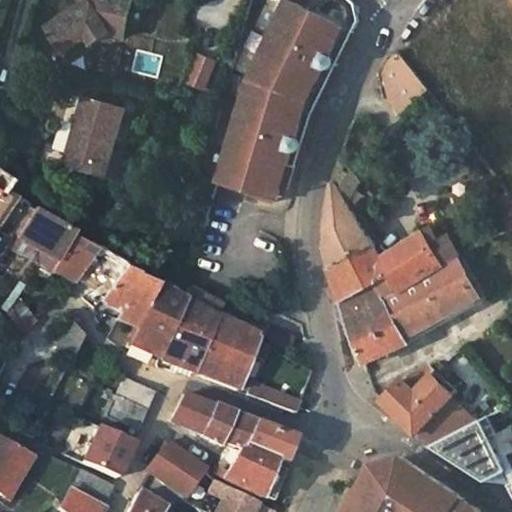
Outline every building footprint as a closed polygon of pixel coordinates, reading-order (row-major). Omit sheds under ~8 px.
[(95,29),(109,32),(125,36),(132,0),(87,0),(46,27),(63,52),(86,37),(91,45),(95,29)] [(344,35),(347,27),(289,0),(286,0),(251,73),(222,173),(248,179),(245,188),(250,190),(248,195),(277,203),(282,189),(288,190),(296,166),(294,165),(311,104),(330,64),(333,56),(325,52),(334,32),(344,35)] [(355,31),(347,27),(344,35),(334,32),(325,52),(333,56),(330,64),(338,67),(355,31)] [(95,29),(91,45),(109,32),(95,29)] [(218,60),(200,54),(190,81),(207,88),(218,60)] [(385,73),(392,98),(401,110),(426,92),(396,55),(385,73)] [(83,97),(75,127),(81,128),(76,145),(70,143),(63,169),(105,181),(126,109),(83,97)] [(461,132),(454,124),(447,129),(444,125),(434,134),(443,146),(461,132)] [(81,128),(75,127),(70,143),(76,145),(81,128)] [(416,282),(460,256),(462,254),(452,237),(435,246),(425,232),(383,256),(346,197),(364,182),(341,154),(331,191),(327,218),(327,236),(328,246),(331,261),(344,299),(393,275),(403,290),(416,282)] [(248,179),(222,173),(220,181),(245,188),(248,179)] [(0,190),(0,225),(19,201),(0,190)] [(511,225),(511,197),(500,207),(511,225)] [(57,263),(70,235),(72,232),(37,210),(17,239),(57,263)] [(109,293),(125,268),(70,235),(57,263),(52,273),(72,285),(84,269),(98,279),(95,284),(109,293)] [(482,295),(460,256),(416,282),(403,290),(393,275),(344,299),(347,310),(350,318),(373,310),(391,352),(412,342),(409,335),(482,295)] [(158,284),(125,268),(109,293),(102,303),(119,313),(115,322),(136,332),(158,284)] [(170,329),(183,298),(158,284),(136,332),(130,346),(157,359),(170,329)] [(37,322),(18,297),(8,311),(24,335),(37,322)] [(216,318),(183,298),(170,329),(204,344),(216,318)] [(373,310),(350,318),(357,335),(367,362),(391,352),(373,310)] [(0,313),(0,345),(2,348),(17,338),(0,313)] [(270,348),(216,318),(204,344),(191,375),(217,385),(234,392),(249,354),(263,363),(270,348)] [(57,356),(59,358),(70,359),(83,336),(70,321),(51,343),(57,356)] [(270,327),(265,337),(288,348),(293,339),(270,327)] [(204,344),(170,329),(157,359),(157,361),(191,375),(204,344)] [(438,446),(483,424),(458,398),(462,393),(435,366),(410,379),(386,402),(421,434),(438,446)] [(123,379),(115,395),(145,411),(153,393),(123,379)] [(255,399),(260,387),(251,384),(247,396),(255,399)] [(260,387),(255,399),(293,413),(297,402),(260,387)] [(136,432),(145,411),(115,395),(105,416),(136,432)] [(223,442),(236,417),(182,395),(169,423),(222,446),(223,442)] [(44,407),(32,434),(45,440),(58,413),(47,408),(44,407)] [(240,449),(252,424),(236,417),(223,442),(240,449)] [(483,424),(438,446),(473,468),(501,454),(506,462),(510,460),(489,420),(483,424)] [(252,424),(240,449),(273,464),(279,466),(287,447),(290,440),(252,424)] [(114,478),(132,441),(98,425),(80,462),(114,478)] [(0,498),(10,504),(19,490),(27,478),(23,475),(33,460),(0,439),(0,498)] [(183,498),(196,481),(203,471),(165,444),(146,471),(183,498)] [(273,464),(240,449),(227,471),(217,466),(213,473),(223,479),(259,498),(273,464)] [(501,454),(473,468),(482,475),(506,462),(501,454)] [(480,511),(473,507),(474,505),(402,458),(374,466),(349,511),(480,511)] [(68,491),(102,509),(111,488),(79,471),(68,491)] [(216,483),(203,471),(196,481),(212,492),(216,483)] [(231,491),(216,483),(212,492),(209,496),(224,503),(231,491)] [(58,511),(60,511),(100,511),(102,509),(68,491),(58,511)] [(254,511),(259,504),(231,491),(224,503),(219,511),(254,511)] [(138,493),(127,511),(160,511),(163,508),(138,493)]
